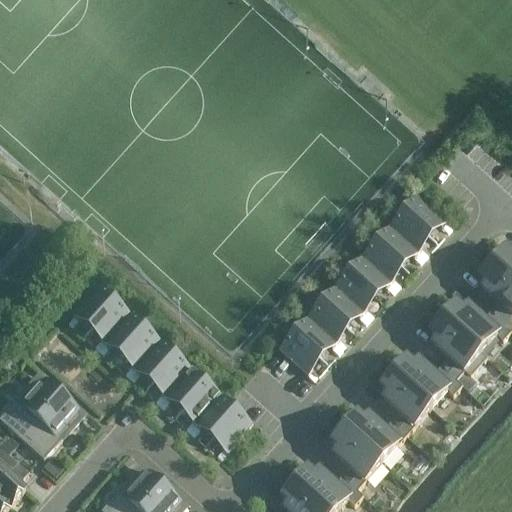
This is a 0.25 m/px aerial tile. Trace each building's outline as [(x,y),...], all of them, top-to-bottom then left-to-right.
[(403,217),(428,239),(437,228),(441,232),(446,227),(417,201),(403,217)] [(403,217),(389,232),(418,258),(422,253),(418,250),(428,239),(403,217)] [(389,232),(376,247),(400,269),(410,258),(414,262),(418,258),(389,232)] [(362,262),(391,288),(395,284),(391,280),(400,269),(376,247),(362,262)] [(494,270),(511,286),(511,263),(505,257),(494,270)] [(362,262),(348,277),(373,299),(383,289),(387,292),(391,288),(362,262)] [(484,294),(499,308),(491,317),(511,336),(511,335),(511,286),(494,270),(482,283),(489,289),(484,294)] [(348,277),(334,293),(364,318),(367,314),(363,310),(373,299),(348,277)] [(100,291),(74,320),(79,324),(82,320),(93,330),(116,305),(100,291)] [(334,293),(321,308),(346,330),(356,319),(360,323),(364,318),(334,293)] [(116,305),(93,330),(104,340),(100,344),(105,348),(131,319),(116,305)] [(321,308),(307,323),(336,349),(340,344),(336,341),(346,330),(321,308)] [(444,325),(481,358),(482,357),(497,340),(503,346),(511,336),(491,317),(482,326),(468,313),(463,318),(456,312),(444,325)] [(131,319),(105,348),(109,352),(113,348),(124,357),(146,333),(131,319)] [(307,323),(294,338),(319,360),(328,349),(332,353),(336,349),(307,323)] [(449,378),(456,385),(465,376),(470,382),(488,363),(482,357),(481,358),(444,325),(433,338),(440,344),(435,350),(457,369),(449,378)] [(146,333),(124,357),(134,367),(131,371),(135,375),(161,346),(146,333)] [(294,338),(280,353),(309,379),(313,375),(309,371),(319,360),(294,338)] [(161,346),(135,375),(139,379),(143,375),(154,385),(176,360),(161,346)] [(176,360),(154,385),(165,394),(161,398),(165,402),(191,374),(176,360)] [(396,378),(394,380),(432,413),(447,395),(453,401),(462,391),(456,385),(442,372),(433,382),(418,368),(413,373),(406,367),(405,368),(400,364),(392,374),(396,378)] [(191,374),(165,402),(170,406),(173,402),(184,412),(207,387),(191,374)] [(0,423),(0,424),(22,444),(62,400),(40,380),(0,423)] [(399,433),(407,440),(432,413),(394,380),(383,393),(390,399),(385,404),(407,424),(399,433)] [(191,426),(196,430),(222,401),(207,387),(184,412),(195,422),(191,426)] [(44,464),(84,420),(62,400),(22,444),(44,464)] [(222,401),(196,430),(200,433),(204,429),(215,439),(237,414),(222,401)] [(237,414),(215,439),(225,449),(222,453),(227,457),(252,428),(237,414)] [(345,435),(382,468),(407,440),(399,433),(392,426),(383,436),(368,423),(364,428),(357,422),(345,435)] [(340,454),(336,459),(358,479),(349,488),(357,495),(382,468),(345,435),(333,448),(340,454)] [(0,463),(8,470),(14,464),(0,450),(0,463)] [(8,470),(23,484),(29,477),(14,464),(8,470)] [(0,502),(10,511),(25,496),(0,472),(0,502)] [(145,511),(164,492),(142,472),(105,511),(145,511)] [(297,488),(296,490),(320,511),(342,511),(348,505),(354,511),(363,501),(342,482),(333,491),(319,478),(314,483),(307,477),(306,478),(302,474),(293,484),(297,488)] [(320,511),(296,490),(294,492),(289,488),(281,498),(285,502),(284,503),(291,509),(288,511),(320,511)] [(185,511),(186,511),(164,492),(145,511),(185,511)] [(0,511),(10,511),(0,502),(0,511)]
